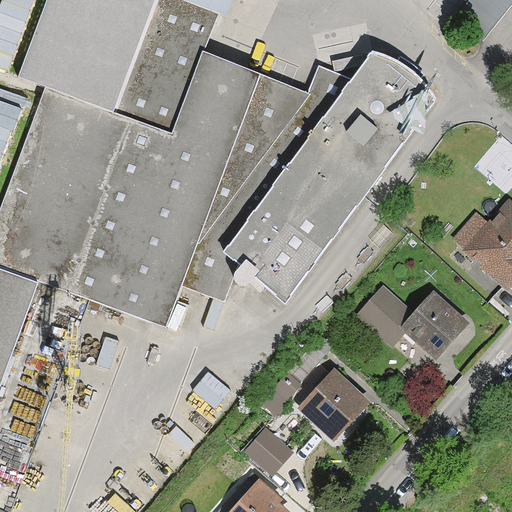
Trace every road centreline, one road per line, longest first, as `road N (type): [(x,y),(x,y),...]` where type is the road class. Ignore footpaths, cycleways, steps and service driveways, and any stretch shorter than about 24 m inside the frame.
road 1 (residential): [(511,353),(372,511)]
road 2 (residential): [(385,0),(511,124)]
